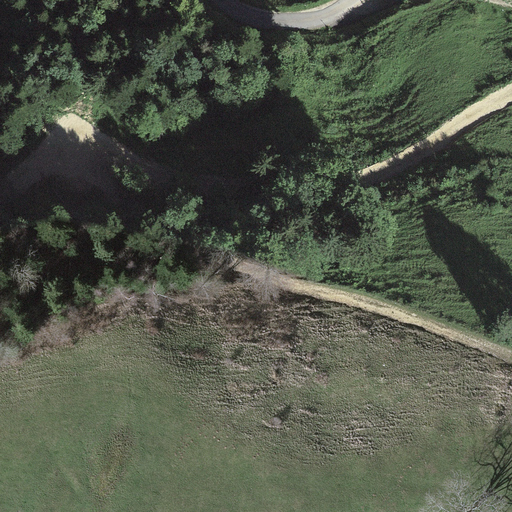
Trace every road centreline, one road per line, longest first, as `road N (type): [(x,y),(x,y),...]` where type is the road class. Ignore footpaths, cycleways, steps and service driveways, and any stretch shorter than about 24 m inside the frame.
road 1 (track): [(511,89),(386,168),(353,178),(196,183),(149,172),(97,139),(75,148),(81,164),(147,222),(255,272),(360,299),(511,358)]
road 2 (residential): [(352,0),(297,21),(261,18),(221,0)]
